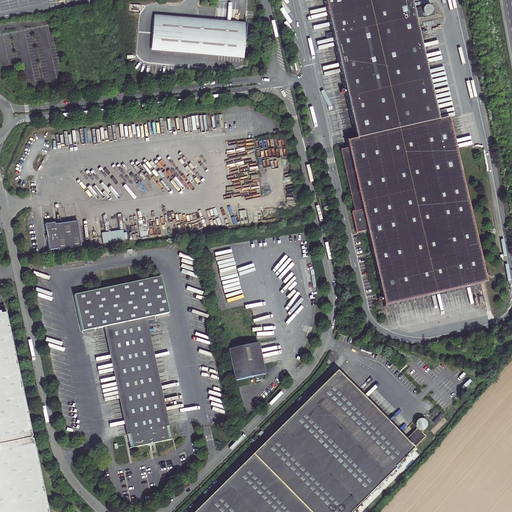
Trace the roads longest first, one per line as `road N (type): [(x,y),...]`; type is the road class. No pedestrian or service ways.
road 1 (unclassified): [(166,511),(304,374),(326,332),(330,282),(293,113),(278,84)]
road 2 (unclassified): [(0,188),(54,445),(65,471),(102,511)]
road 3 (unclassified): [(276,77),(19,108),(1,101)]
road 4 (unclassified): [(7,127),(20,117),(278,84)]
road 5 (unknown): [(193,0),(154,7),(148,47),(164,59),(238,64)]
